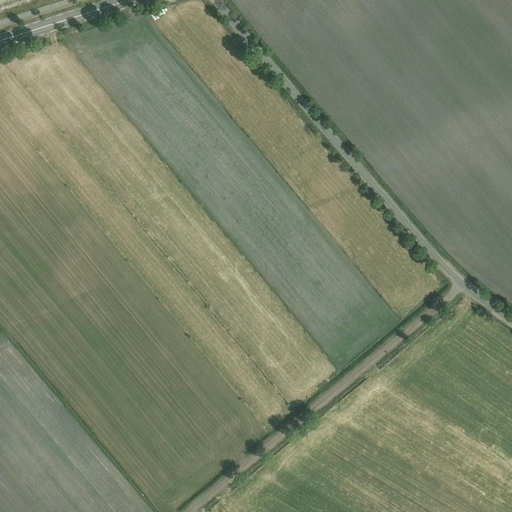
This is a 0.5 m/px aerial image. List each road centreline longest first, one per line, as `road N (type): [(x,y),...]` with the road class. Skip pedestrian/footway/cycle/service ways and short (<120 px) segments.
road 1 (unclassified): [(511,321),(439,262),(216,0)]
road 2 (track): [(458,281),(188,511)]
road 3 (tertiary): [(0,43),(130,0)]
